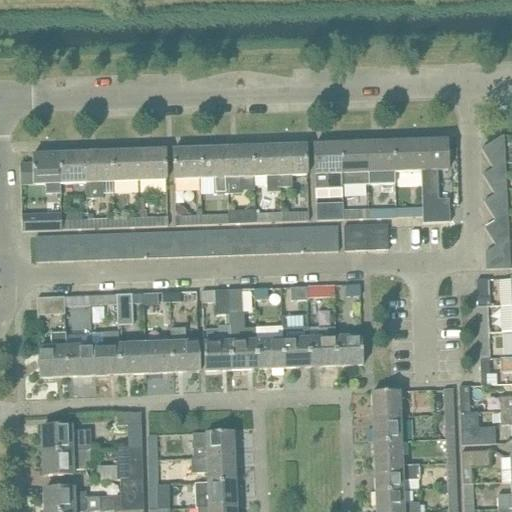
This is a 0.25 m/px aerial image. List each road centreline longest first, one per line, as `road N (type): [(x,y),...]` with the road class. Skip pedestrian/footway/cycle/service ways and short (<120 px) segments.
road 1 (residential): [(0,97),(511,79)]
road 2 (residential): [(0,321),(0,145)]
